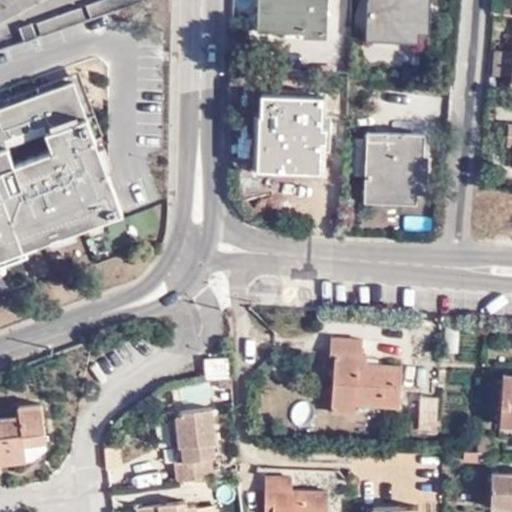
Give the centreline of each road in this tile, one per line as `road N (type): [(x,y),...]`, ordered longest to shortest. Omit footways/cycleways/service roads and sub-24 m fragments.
road 1 (unclassified): [(192,241),(249,252),(465,262)]
road 2 (residential): [(484,0),(465,262)]
road 3 (tertiary): [(200,0),(192,241)]
road 4 (tertiary): [(192,241),(177,277),(153,295),(0,343)]
